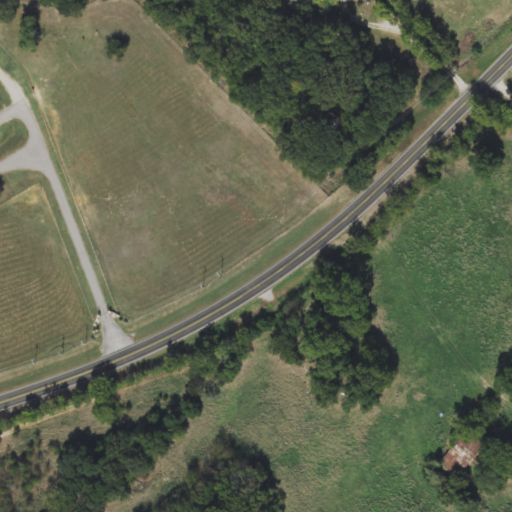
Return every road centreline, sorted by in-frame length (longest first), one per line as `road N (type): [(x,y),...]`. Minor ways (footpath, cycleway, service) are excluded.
road 1 (secondary): [(0,403),(142,353),(266,284),(364,209),(511,63)]
road 2 (residential): [(364,209),(465,363)]
